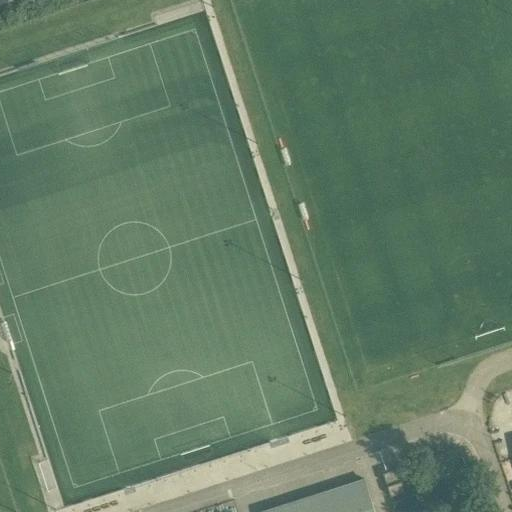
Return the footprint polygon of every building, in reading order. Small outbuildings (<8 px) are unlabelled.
[(276,151),(281,166),(290,163),(285,148),(276,151)] [(294,207),(300,222),(309,219),(303,204),(294,207)] [(406,465),(383,473),(386,483),(409,475),(406,465)] [(374,511),(364,479),(262,511),(374,511)] [(401,481),(386,486),(390,496),(405,491),(401,481)] [(422,511),(416,494),(410,496),(392,502),(395,511),(422,511)]
